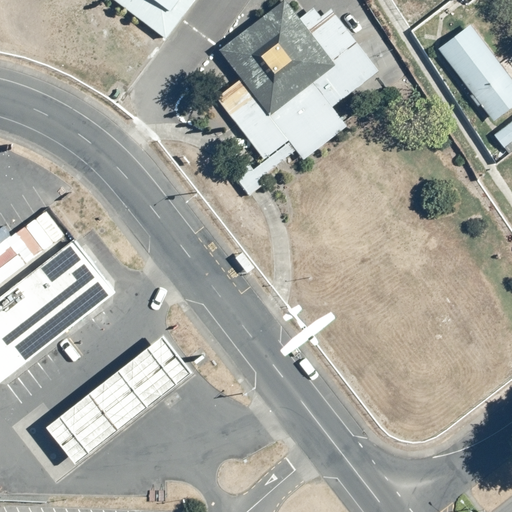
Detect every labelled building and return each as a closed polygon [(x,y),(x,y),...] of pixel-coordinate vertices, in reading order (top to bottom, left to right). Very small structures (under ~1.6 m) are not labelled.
[(96,0),(136,31),(160,0),(96,0)] [(224,68),(199,87),(248,150),(362,64),(314,0),(293,16),(281,0),(250,0),(201,38),(224,68)] [(511,95),(511,46),(476,1),(437,31),(497,107),(511,95)] [(511,116),(490,132),(502,149),(511,141),(511,116)] [(60,231),(0,278),(0,368),(104,285),(60,231)] [(179,367),(149,330),(34,421),(63,459),(179,367)]
